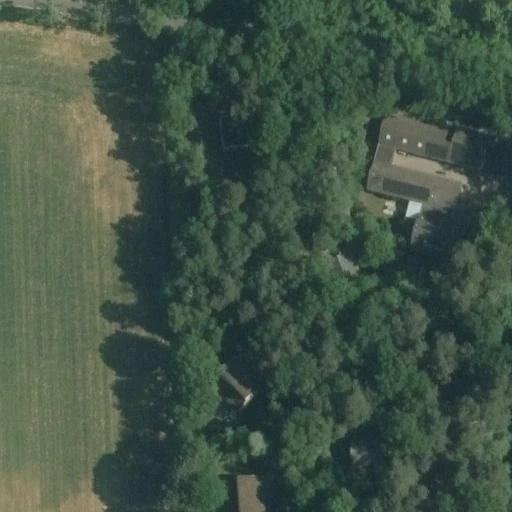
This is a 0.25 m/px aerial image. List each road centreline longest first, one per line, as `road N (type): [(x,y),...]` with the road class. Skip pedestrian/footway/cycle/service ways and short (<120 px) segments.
road 1 (unclassified): [(511,77),(0,1)]
road 2 (track): [(511,238),(457,511)]
road 3 (track): [(488,73),(494,118),(505,128),(503,194),(511,223)]
